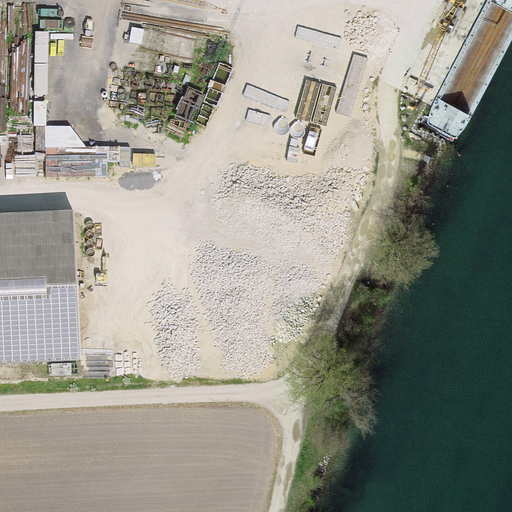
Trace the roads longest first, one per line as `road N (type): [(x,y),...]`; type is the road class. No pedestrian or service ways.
road 1 (track): [(472,0),(305,391),(277,511)]
road 2 (track): [(0,405),(305,391)]
